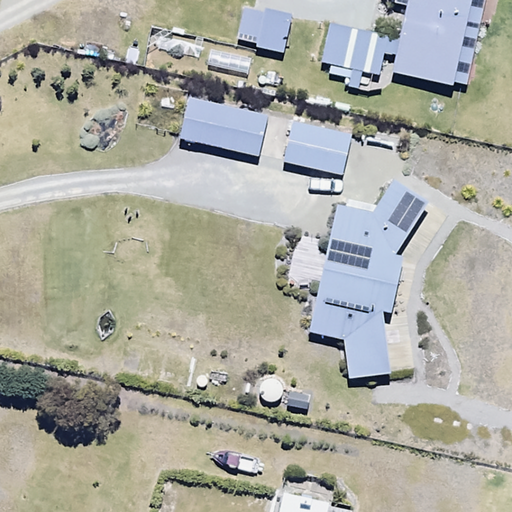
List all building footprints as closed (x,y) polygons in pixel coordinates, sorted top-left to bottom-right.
[(470,0),(407,0),(390,76),(450,89),(470,0)] [(319,66),(330,68),(328,76),(350,81),(352,73),(377,79),(386,38),(328,25),(319,66)] [(266,118),(190,97),(178,139),(254,159),(266,118)] [(350,137),(291,122),(280,166),(340,180),(350,137)] [(372,213),(337,205),(308,335),(341,343),(346,381),(387,376),(380,313),(389,315),(398,258),(394,257),(426,203),(391,182),(372,213)] [(324,511),(326,502),(281,492),(276,511),(324,511)]
